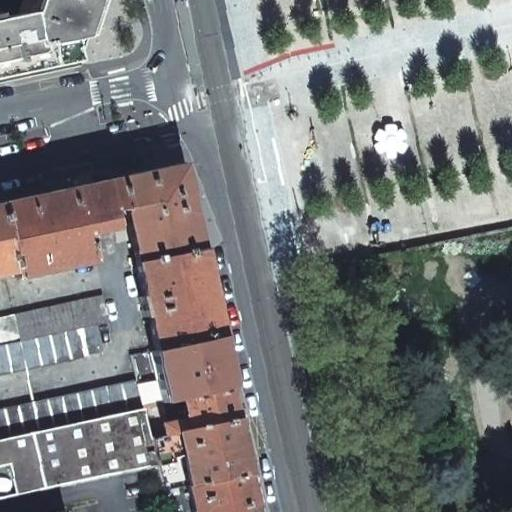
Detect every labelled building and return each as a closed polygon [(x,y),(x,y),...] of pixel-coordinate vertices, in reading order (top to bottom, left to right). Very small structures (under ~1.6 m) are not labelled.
[(0,19),(0,76),(68,62),(64,45),(62,39),(53,41),(65,0),(25,0),(21,15),(13,17),(0,19)] [(0,0),(0,11),(13,17),(21,15),(25,0),(0,0)] [(65,0),(53,41),(62,39),(64,45),(75,39),(86,0),(65,0)] [(0,19),(13,17),(0,11),(0,19)] [(393,132),(392,122),(383,123),(383,133),(375,128),(370,137),(379,142),(371,147),(377,155),(385,150),(385,159),(395,159),(394,149),(403,153),(407,145),(399,140),(407,135),(401,127),(393,132)] [(118,178),(125,208),(123,208),(135,262),(200,248),(191,205),(186,184),(182,164),(118,178)] [(105,181),(0,203),(0,213),(13,272),(14,278),(93,261),(86,234),(114,227),(110,211),(123,208),(125,208),(118,178),(105,181)] [(0,274),(13,272),(0,213),(0,274)] [(200,248),(135,262),(142,295),(137,297),(141,316),(147,315),(154,350),(220,336),(210,290),(200,248)] [(102,296),(13,316),(19,342),(95,326),(108,322),(102,296)] [(95,326),(19,342),(25,369),(101,353),(95,326)] [(226,366),(220,336),(154,350),(149,351),(161,404),(180,400),(231,388),(226,366)] [(19,342),(0,345),(0,374),(25,369),(19,342)] [(134,381),(33,404),(39,431),(141,408),(134,381)] [(231,388),(180,400),(184,417),(159,423),(161,436),(175,432),(238,419),(237,414),(231,388)] [(33,404),(0,410),(0,439),(39,431),(33,404)] [(39,431),(0,439),(0,497),(154,464),(148,439),(141,408),(39,431)] [(238,419),(175,432),(177,439),(184,477),(187,487),(250,473),(246,456),(238,419)] [(161,436),(148,439),(154,464),(155,466),(173,462),(168,441),(177,439),(175,432),(161,436)] [(155,466),(159,483),(184,477),(177,439),(168,441),(173,462),(155,466)] [(250,473),(187,487),(191,511),(258,511),(252,483),(250,473)] [(184,477),(159,483),(161,492),(176,490),(187,487),(184,477)] [(183,506),(184,511),(191,511),(187,487),(176,490),(177,495),(172,497),(174,507),(183,506)] [(176,490),(161,492),(165,509),(170,508),(174,507),(172,497),(177,495),(176,490)]
